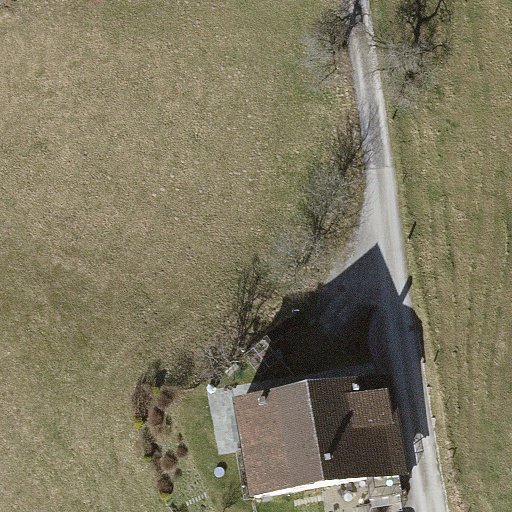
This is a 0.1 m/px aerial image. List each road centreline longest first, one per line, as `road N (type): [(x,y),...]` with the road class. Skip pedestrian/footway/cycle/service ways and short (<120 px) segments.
road 1 (track): [(357,0),(431,511)]
road 2 (track): [(389,260),(301,373)]
